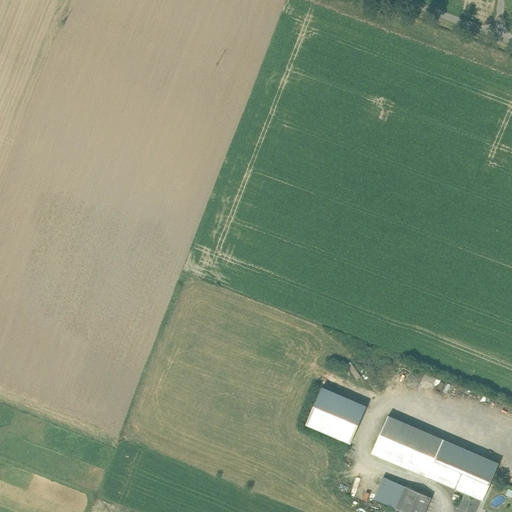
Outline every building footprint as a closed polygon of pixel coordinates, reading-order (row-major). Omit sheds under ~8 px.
[(350,358),(346,361),(356,374),(360,371),(350,358)] [(320,386),(304,425),(350,443),(365,404),(320,386)] [(443,439),(388,416),(372,453),(427,477),(443,439)] [(499,464),(443,439),(427,477),(465,493),(480,500),(483,501),(499,464)] [(424,511),(431,498),(405,486),(396,509),(403,511),(424,511)] [(465,493),(456,511),(474,511),(480,500),(465,493)]
